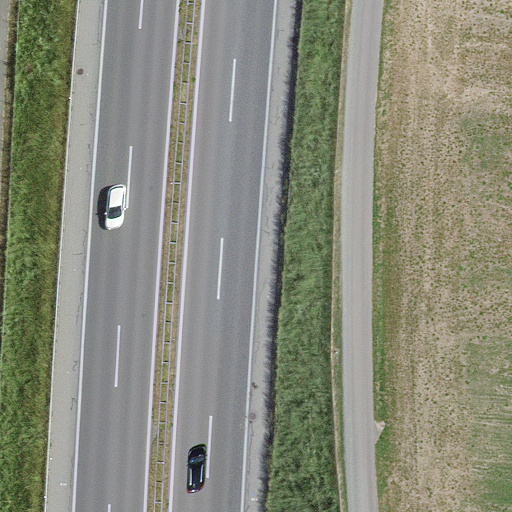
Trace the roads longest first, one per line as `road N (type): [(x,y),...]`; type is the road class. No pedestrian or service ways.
road 1 (motorway): [(205,511),(239,0)]
road 2 (motorway): [(142,0),(109,511)]
road 3 (residential): [(366,0),(350,326),(362,511)]
